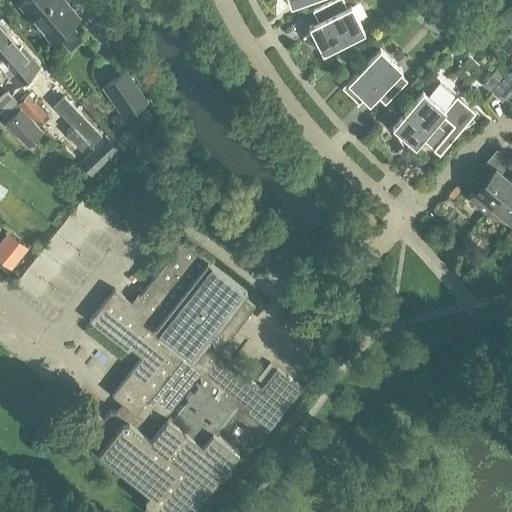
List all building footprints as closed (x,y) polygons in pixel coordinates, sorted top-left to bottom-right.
[(28,0),(21,6),(52,42),(58,37),(73,25),(79,20),(66,4),(64,6),(59,0),(28,0)] [(309,27),(312,33),(303,38),(304,39),(306,38),(317,49),(319,48),(323,55),(365,33),(351,6),(347,8),(342,0),(336,0),(313,12),(318,23),(309,27)] [(495,0),(476,0),(484,22),(492,20),(498,38),(507,35),(495,0)] [(0,62),(2,65),(9,72),(27,57),(20,49),(0,25),(0,62)] [(347,83),(342,89),(358,104),(357,106),(357,107),(364,99),(368,103),(369,104),(372,102),(376,97),(385,105),(407,82),(399,74),(402,70),(380,49),(347,83)] [(483,86),(491,93),(504,77),(497,69),(483,86)] [(511,70),(507,75),(491,93),(500,102),(511,87),(511,70)] [(127,121),(151,105),(129,74),(106,91),(127,121)] [(17,82),(7,91),(38,123),(47,114),(17,82)] [(404,151),(410,143),(415,148),(422,140),(434,150),(444,139),(450,144),(463,128),(474,121),(472,117),(476,113),(439,82),(427,96),(423,92),(391,130),(403,149),(403,150),(404,151)] [(20,109),(6,124),(28,146),(43,132),(20,109)] [(481,186),(470,198),(485,211),(511,182),(501,174),(511,162),(497,150),(473,179),(481,186)] [(511,180),(511,182),(485,211),(487,212),(492,207),(507,220),(504,223),(511,230),(511,180)] [(0,249),(0,260),(13,270),(29,249),(11,235),(0,249)] [(97,415),(80,438),(98,452),(97,453),(148,493),(144,498),(145,503),(156,511),(191,511),(239,452),(217,435),(236,411),(244,418),(244,423),(261,436),(272,422),(278,421),(290,406),(303,390),(277,369),(264,386),(261,389),(230,364),(223,365),(222,367),(214,361),(255,308),(244,298),(248,293),(208,262),(184,243),(175,254),(140,298),(142,303),(137,308),(114,290),(90,322),(129,353),(132,349),(143,358),(140,362),(113,396),(123,404),(116,412),(110,412),(103,420),(97,415)]
